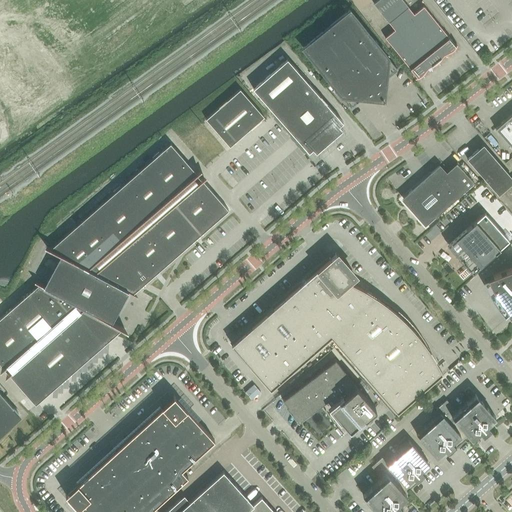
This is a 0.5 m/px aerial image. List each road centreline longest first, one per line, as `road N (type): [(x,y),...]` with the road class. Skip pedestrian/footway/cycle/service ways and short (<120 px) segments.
road 1 (unclassified): [(511,377),(345,185)]
road 2 (unclassified): [(330,511),(174,332)]
road 3 (unclassified): [(174,332),(345,185)]
road 4 (unclassified): [(18,477),(174,332)]
road 5 (unclassified): [(345,185),(511,62)]
